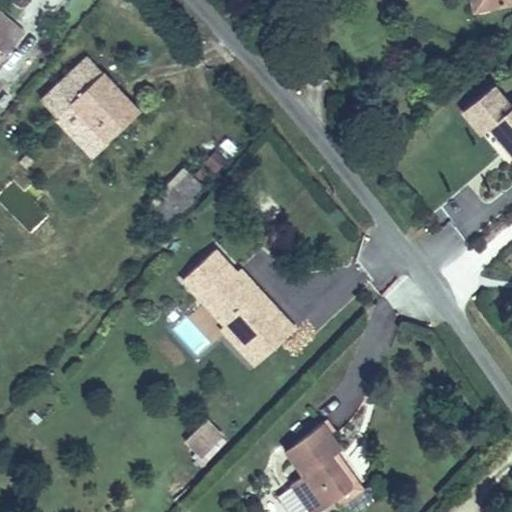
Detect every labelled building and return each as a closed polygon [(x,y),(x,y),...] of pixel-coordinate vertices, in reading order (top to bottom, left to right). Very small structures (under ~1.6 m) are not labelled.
[(6,16),(0,23),(0,64),(2,66),(32,28),(25,19),(17,25),(6,16)] [(117,148),(150,118),(109,76),(95,62),(48,109),(62,124),(77,109),(111,141),(117,148)] [(485,77),(457,101),(477,123),(484,117),(510,147),(511,144),(511,91),(504,98),(485,77)] [(62,124),(96,159),(111,141),(77,109),(62,124)] [(111,141),(96,159),(102,165),(117,148),(111,141)] [(148,206),(169,226),(205,190),(184,170),(148,206)] [(11,187),(1,201),(33,223),(42,209),(11,187)] [(273,304),(262,292),(256,300),(234,274),(216,255),(186,282),(224,323),(236,315),(247,327),(273,304)] [(256,300),(262,292),(241,268),(234,274),(256,300)] [(239,341),(231,334),(216,347),(223,354),(239,341)] [(247,350),(239,341),(223,354),(232,364),(247,350)] [(205,416),(185,437),(201,452),(195,458),(202,464),(227,438),(205,416)] [(316,509),(333,497),(349,482),(330,456),(340,450),(342,446),(325,424),(288,455),(307,478),(298,487),(316,509)] [(349,482),(333,497),(343,508),(368,487),(340,450),(330,456),(349,482)]
